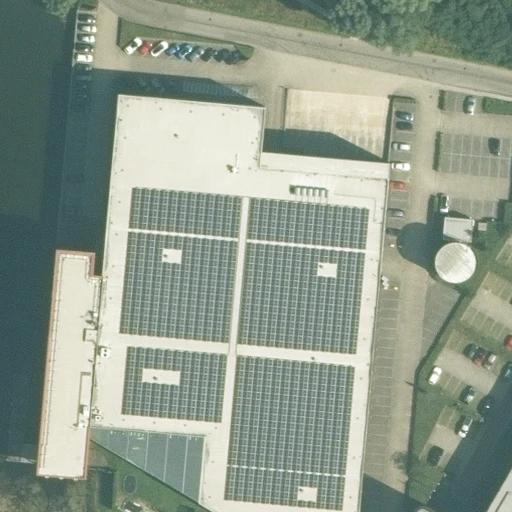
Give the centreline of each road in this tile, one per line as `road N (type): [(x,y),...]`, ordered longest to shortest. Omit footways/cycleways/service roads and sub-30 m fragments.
road 1 (unclassified): [(511,82),(129,16),(109,0)]
road 2 (unknown): [(399,434),(437,463),(457,460),(490,372)]
